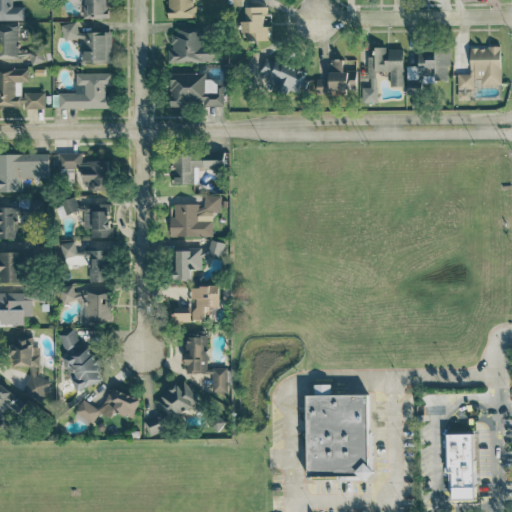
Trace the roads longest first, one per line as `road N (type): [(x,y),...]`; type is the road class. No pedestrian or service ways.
road 1 (residential): [(0,129),(511,123)]
road 2 (residential): [(135,0),(142,351)]
road 3 (residential): [(511,19),(317,19)]
